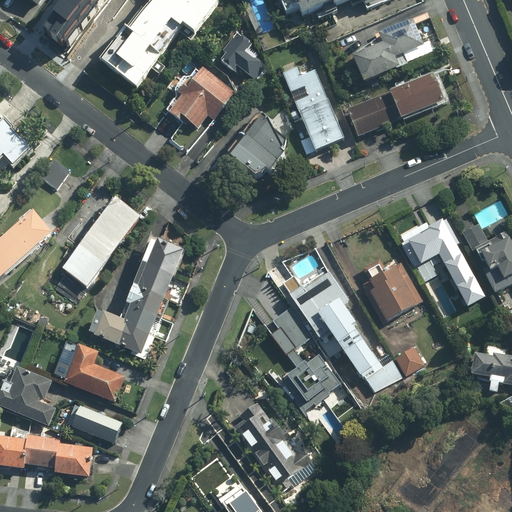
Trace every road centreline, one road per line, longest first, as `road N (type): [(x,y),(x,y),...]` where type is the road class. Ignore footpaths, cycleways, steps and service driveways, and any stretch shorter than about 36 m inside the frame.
road 1 (residential): [(246,238),(0,48)]
road 2 (residential): [(246,238),(128,511)]
road 3 (residential): [(511,130),(246,238)]
road 4 (primary): [(464,0),(511,113)]
